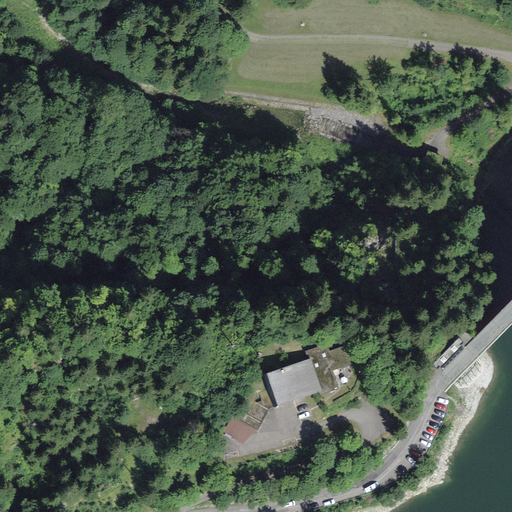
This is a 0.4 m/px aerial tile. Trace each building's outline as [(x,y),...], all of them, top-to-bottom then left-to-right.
[(338,304),(335,302),(329,303),(322,322),(335,320),(339,308),(338,304)] [(442,368),(462,347),(456,341),(435,362),(442,368)] [(310,363),(267,379),(278,410),(319,396),(320,398),(340,390),(334,372),(351,366),(344,347),(329,353),(327,347),(307,354),(310,363)] [(258,432),(270,411),(255,402),(248,415),(242,411),(237,420),(258,432)] [(258,432),(237,420),(233,417),(224,434),(244,445),(258,432)]
